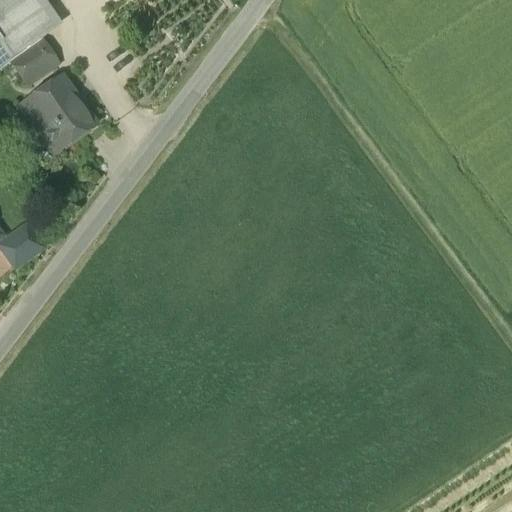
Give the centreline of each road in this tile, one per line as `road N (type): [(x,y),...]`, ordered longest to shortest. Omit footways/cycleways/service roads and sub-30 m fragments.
road 1 (residential): [(0,348),(261,0)]
road 2 (track): [(511,340),(274,28),(251,12)]
